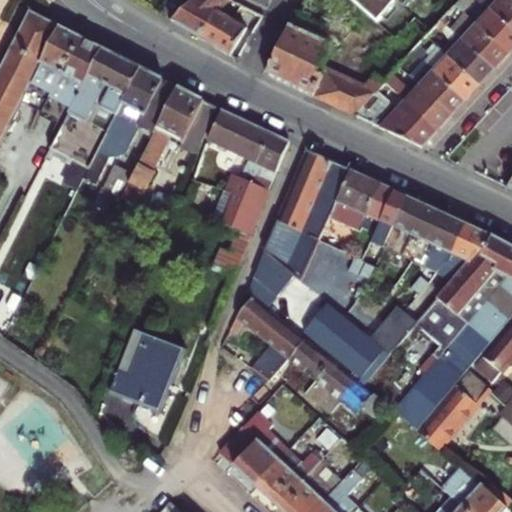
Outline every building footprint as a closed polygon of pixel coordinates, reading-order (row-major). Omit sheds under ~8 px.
[(193,0),(175,23),(202,38),(220,10),(204,0),(193,0)] [(225,1),(230,4),(232,0),(204,0),(220,10),(225,1)] [(353,0),(398,38),(416,17),(425,24),(445,0),(353,0)] [(459,0),(454,6),(462,13),(473,0),(459,0)] [(493,10),(511,26),(511,0),(489,0),(486,4),(493,10)] [(234,56),(248,29),(220,10),(202,38),(234,56)] [(478,27),(509,54),(511,50),(511,26),(493,10),(478,27)] [(0,152),(26,100),(61,29),(29,13),(0,71),(0,152)] [(451,31),(495,70),(502,62),(509,54),(478,27),(466,16),(451,31)] [(440,23),(437,26),(442,30),(446,27),(440,22),(440,23)] [(328,65),(338,45),(294,24),(271,74),(318,96),(332,67),(328,65)] [(452,43),(444,51),(481,84),(487,78),(495,70),(451,31),(446,27),(442,30),(452,43)] [(84,41),(61,29),(26,100),(48,111),(84,41)] [(84,41),(48,111),(47,114),(67,124),(104,51),(84,41)] [(425,63),(467,100),(477,89),(481,84),(444,51),(436,45),(428,54),(419,46),(414,52),(425,63)] [(118,118),(142,71),(104,51),(67,124),(55,146),(94,166),(118,118)] [(422,88),(453,116),(463,105),(467,100),(425,63),(411,79),(422,88)] [(350,75),(334,68),(320,97),(336,105),(350,75)] [(165,82),(142,71),(118,118),(94,166),(89,175),(101,181),(106,172),(107,173),(110,166),(126,161),(141,130),(156,137),(180,90),(165,82)] [(336,105),(359,115),(378,93),(382,89),(386,85),(376,77),(369,84),(350,75),(336,105)] [(446,123),(453,116),(422,88),(415,96),(393,76),(386,85),(407,104),(439,131),(446,123)] [(207,103),(180,90),(156,137),(132,185),(155,197),(164,177),(162,176),(178,142),(186,146),(207,103)] [(378,93),(359,115),(379,124),(391,111),(388,102),(378,93)] [(207,103),(186,146),(184,150),(198,157),(208,133),(220,109),(207,103)] [(400,112),(385,128),(425,146),(439,131),(407,104),(400,112)] [(259,164),(259,163),(271,133),(224,111),(210,143),(246,159),(259,164)] [(265,166),(260,179),(272,185),(290,142),(271,133),(259,163),(265,166)] [(351,170),(308,150),(266,251),(303,282),(330,224),(333,210),(342,190),(351,170)] [(260,179),(265,166),(259,163),(259,164),(246,159),(240,177),(245,179),(256,184),(258,179),(260,179)] [(110,206),(128,172),(116,166),(106,184),(108,185),(100,201),(110,206)] [(381,184),(351,170),(342,190),(356,196),(352,205),(369,213),(381,184)] [(258,179),(256,184),(245,179),(225,227),(238,232),(251,237),(272,185),(260,179),(258,179)] [(383,220),(395,190),(381,184),(369,213),(383,220)] [(356,196),(342,190),(333,210),(365,224),(369,213),(352,205),(356,196)] [(398,227),(412,198),(395,190),(383,220),(398,227)] [(455,254),(470,224),(412,198),(398,227),(455,255),(455,254)] [(473,263),(495,236),(470,224),(455,254),(455,255),(470,262),(473,263)] [(412,261),(439,273),(455,255),(398,227),(388,248),(412,261)] [(234,279),(251,237),(238,232),(229,252),(218,247),(209,269),(234,279)] [(434,357),(439,362),(444,356),(447,352),(483,311),(502,290),(511,271),(511,245),(495,236),(473,263),(470,262),(436,303),(430,310),(426,315),(422,320),(417,326),(442,347),(434,357)] [(444,356),(464,374),(469,368),(511,316),(511,271),(502,290),(483,311),(447,352),(444,356)] [(422,320),(426,315),(430,310),(436,303),(429,297),(414,314),(422,320)] [(234,331),(240,336),(249,326),(264,339),(282,318),(257,298),(240,319),(234,331)] [(417,326),(422,320),(414,314),(383,350),(331,306),(307,333),(361,378),(357,382),(365,388),(417,326)] [(264,339),(272,345),(255,365),(272,380),(290,360),(288,358),(303,341),(302,339),(304,337),(282,318),(264,339)] [(168,394),(185,350),(135,329),(110,389),(161,410),(168,394)] [(493,383),(511,359),(511,331),(478,370),(493,383)] [(303,341),(288,358),(290,360),(299,367),(314,380),(331,360),(304,337),(302,339),(303,341)] [(421,372),(425,377),(439,362),(434,357),(421,372)] [(331,360),(314,380),(316,382),(306,395),(331,416),(342,403),(357,415),(359,413),(364,417),(379,400),(365,388),(357,382),(331,360)] [(464,374),(417,431),(441,451),(469,419),(495,390),(469,368),(464,374)] [(414,390),(394,412),(417,431),(435,408),(414,390)] [(264,412),(225,453),(241,468),(269,436),(273,432),(279,426),(264,412)] [(241,468),(260,486),(289,454),(292,450),(273,432),(269,436),(241,468)] [(289,454),(260,486),(282,508),(305,481),(309,477),(319,466),(323,461),(315,454),(306,464),(292,450),(289,454)] [(309,477),(331,497),(340,487),(319,466),(309,477)] [(458,467),(441,486),(470,511),(505,511),(506,511),(458,467)] [(331,497),(317,511),(358,511),(361,509),(350,498),(367,480),(356,470),(340,487),(331,497)] [(282,508),(286,511),(317,511),(331,497),(309,477),(305,481),(282,508)] [(470,511),(451,495),(441,506),(447,511),(470,511)] [(184,511),(186,511),(176,501),(165,511),(184,511)]
